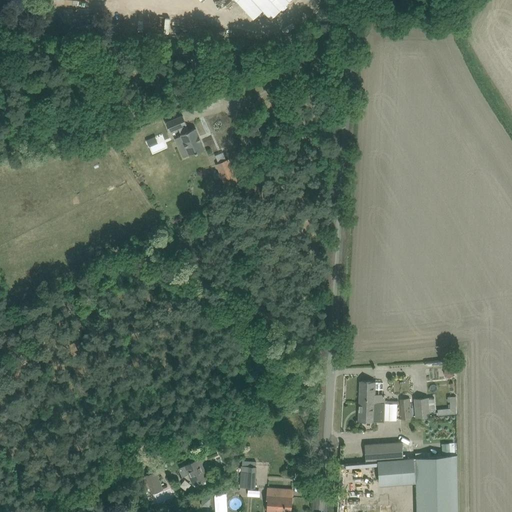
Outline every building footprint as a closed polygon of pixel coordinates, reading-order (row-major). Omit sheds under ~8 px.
[(235,0),(253,19),(262,10),(271,19),(290,0),(235,0)] [(190,155),(205,149),(196,128),(189,131),(186,124),(187,124),(183,115),(166,122),(170,131),(179,127),(181,134),(181,135),(190,155)] [(158,143),(155,136),(146,140),(149,147),(158,143)] [(80,150),(90,147),(88,140),(78,143),(80,150)] [(218,162),(228,158),(225,151),(215,155),(218,162)] [(226,189),(239,183),(229,158),(226,160),(218,163),(216,164),(226,189)] [(159,234),(154,225),(136,235),(137,237),(130,240),(134,246),(159,234)] [(452,380),(454,369),(445,367),(443,378),(452,380)] [(361,381),(360,402),(385,403),(385,395),(376,395),(377,382),(361,381)] [(457,414),(456,396),(448,396),(448,402),(450,401),(450,408),(438,409),(438,415),(457,414)] [(414,398),(416,418),(430,417),(430,411),(435,410),(434,399),(429,399),(429,397),(414,398)] [(410,398),(401,399),(403,419),(412,418),(410,398)] [(377,421),(384,421),(385,403),(360,402),(359,420),(377,421)] [(403,457),(402,442),(365,444),(366,459),(403,457)] [(199,459),(179,468),(182,476),(190,473),(197,489),(210,484),(199,459)] [(241,465),(240,476),(247,477),(247,488),(256,488),(257,466),(241,465)] [(164,489),(156,470),(143,475),(150,494),(164,489)] [(291,511),(293,489),(284,488),(267,487),(267,499),(268,499),(266,511),(291,511)]
